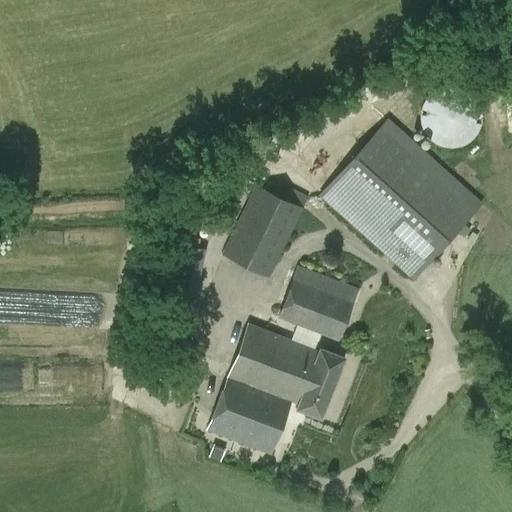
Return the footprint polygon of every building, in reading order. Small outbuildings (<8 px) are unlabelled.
[(461,146),(469,141),(476,134),(481,125),(482,116),(480,106),(476,98),(469,91),(460,86),(450,85),(441,87),(432,91),(425,98),(421,107),(419,117),(421,126),(426,135),(433,142),(441,146),(451,147),(461,146)] [(413,280),(482,202),(387,117),(318,194),(413,280)] [(269,277),(303,208),(255,184),(221,253),(269,277)] [(338,341),(358,288),(297,265),(278,317),(338,341)] [(270,453),(289,406),(321,418),(345,357),(320,347),(318,351),(248,323),(207,429),(270,453)]
